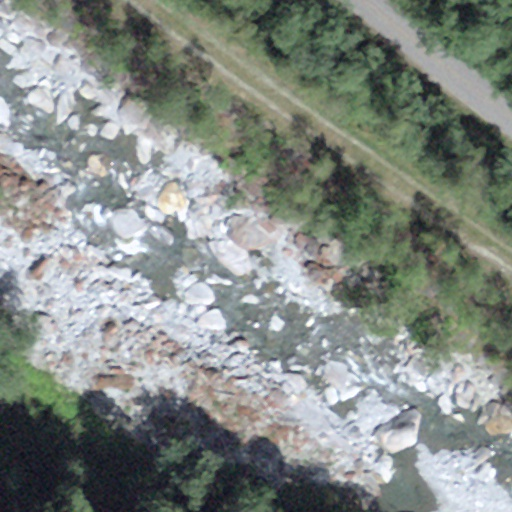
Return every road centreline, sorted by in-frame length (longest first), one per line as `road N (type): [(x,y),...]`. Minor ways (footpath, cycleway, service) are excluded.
road 1 (track): [(142,0),(511,250)]
road 2 (unclassified): [(511,117),(364,0)]
